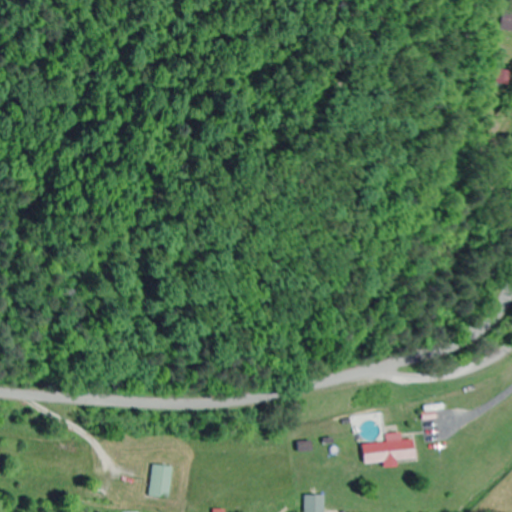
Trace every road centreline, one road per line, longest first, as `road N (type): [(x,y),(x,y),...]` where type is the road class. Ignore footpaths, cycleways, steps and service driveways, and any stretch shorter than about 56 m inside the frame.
road 1 (residential): [(0,392),(193,404),(262,397),(433,354),(484,324),(511,276)]
road 2 (residential): [(368,371),(459,372),(511,341)]
